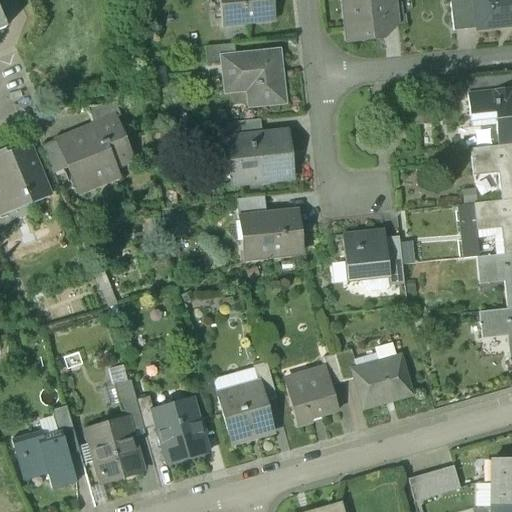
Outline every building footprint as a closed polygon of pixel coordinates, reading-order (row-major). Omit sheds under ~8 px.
[(270,0),(217,0),(221,28),(273,22),(270,0)] [(377,0),(349,0),(352,29),(341,30),(343,43),(382,39),(380,22),(377,0)] [(397,20),(394,0),(377,0),(380,22),(397,20)] [(448,0),(452,32),(466,31),(462,0),(448,0)] [(462,0),(466,31),(478,30),(474,0),(462,0)] [(511,0),(474,0),(478,30),(511,25),(511,0)] [(232,46),(203,49),(205,67),(221,65),(220,59),(234,58),(232,46)] [(234,58),(220,59),(221,65),(224,94),(243,92),(243,90),(257,89),(258,107),(281,105),(276,54),(234,58)] [(511,79),(511,77),(464,82),(465,96),(511,91),(511,79)] [(511,91),(465,96),(468,118),(493,115),(496,148),(511,146),(511,91)] [(426,101),(410,102),(413,127),(429,126),(426,101)] [(114,107),(86,109),(93,127),(113,119),(113,120),(119,118),(114,107)] [(96,135),(60,150),(57,143),(55,143),(66,170),(72,184),(88,177),(91,184),(115,174),(110,165),(128,157),(113,120),(113,119),(93,127),(96,135)] [(259,121),(224,125),(226,141),(260,138),(260,136),(259,121)] [(260,138),(226,141),(225,141),(230,187),(290,180),(285,134),(260,136),(260,138)] [(66,170),(55,143),(40,149),(51,176),(66,170)] [(511,146),(496,148),(468,151),(470,177),(496,175),(499,203),(511,201),(511,146)] [(7,150),(0,152),(0,209),(25,199),(28,206),(48,199),(26,147),(8,154),(7,150)] [(262,199),(234,202),(236,223),(248,221),(248,219),(264,217),(262,199)] [(511,201),(499,203),(471,206),(474,232),(475,232),(474,227),(498,225),(499,230),(502,257),(511,255),(511,201)] [(264,217),(248,219),(248,221),(250,240),(242,241),(244,260),(298,254),(293,214),(264,217)] [(475,232),(474,232),(475,241),(491,239),(493,258),(502,257),(499,230),(475,232)] [(382,232),(340,237),(345,284),(385,280),(387,280),(382,240),(382,232)] [(396,239),(382,240),(387,280),(385,280),(386,288),(401,287),(396,239)] [(493,258),(473,260),(476,287),(502,284),(505,311),(511,310),(511,255),(502,257),(493,258)] [(511,310),(505,311),(477,314),(479,341),(505,339),(507,366),(511,365),(511,310)] [(350,352),(333,357),(341,384),(353,381),(350,371),(355,370),(350,352)] [(333,357),(319,361),(322,369),(324,369),(330,387),(341,384),(333,357)] [(355,370),(350,371),(353,381),(361,411),(410,397),(399,357),(355,370)] [(265,365),(252,368),(256,383),(258,382),(264,403),(275,400),(265,365)] [(322,369),(306,374),(307,378),(283,385),(296,428),(310,424),(309,420),(337,412),(330,387),(324,369),(322,369)] [(134,402),(128,382),(112,387),(121,415),(122,415),(124,420),(126,419),(130,434),(131,434),(142,431),(134,402)] [(264,403),(258,382),(256,383),(215,395),(230,448),(248,442),(247,439),(272,432),(264,403)] [(147,398),(134,402),(142,431),(153,428),(149,413),(151,412),(147,398)] [(151,412),(149,413),(153,428),(165,466),(207,454),(192,401),(151,412)] [(65,408),(50,412),(57,434),(60,433),(61,437),(72,433),(65,408)] [(124,420),(84,431),(100,485),(142,473),(131,434),(130,434),(126,419),(124,420)] [(40,433),(10,441),(14,456),(17,462),(21,482),(46,475),(50,492),(74,485),(61,437),(60,433),(57,434),(41,438),(40,433)] [(511,461),(491,461),(490,485),(511,485),(511,461)] [(452,468),(440,471),(447,493),(459,490),(452,468)] [(440,471),(429,474),(436,496),(447,493),(440,471)] [(429,474),(419,478),(425,499),(436,496),(429,474)] [(419,478),(407,481),(413,503),(425,499),(419,478)] [(511,485),(490,485),(490,509),(511,508),(511,485)]
